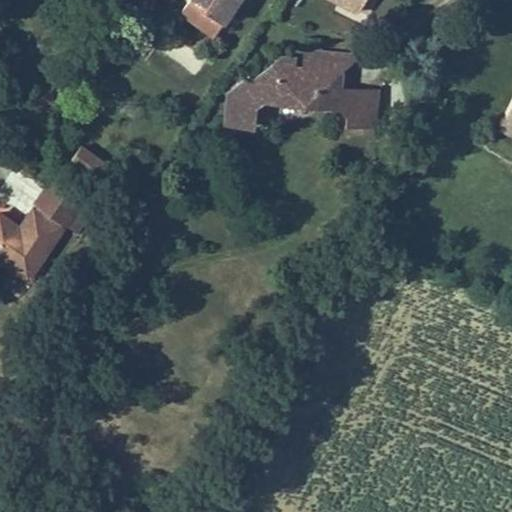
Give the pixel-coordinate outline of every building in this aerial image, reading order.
[(226,18),(197,0),(188,0),(177,19),(211,41),(226,18)] [(197,0),(226,18),(237,0),(197,0)] [(224,102),(226,132),(256,131),(256,98),(330,96),(331,81),(340,80),(340,67),(330,67),(330,42),(301,42),(302,56),(277,56),(224,102)] [(353,42),(330,42),(330,67),(340,67),(354,53),(353,42)] [(374,84),(346,86),(347,114),(375,113),(374,84)] [(511,110),(504,107),(497,121),(511,127),(511,110)] [(65,166),(92,186),(103,169),(77,151),(65,166)] [(81,213),(55,194),(40,213),(66,233),(81,213)] [(7,224),(0,238),(0,265),(28,286),(64,236),(39,218),(25,236),(7,224)]
